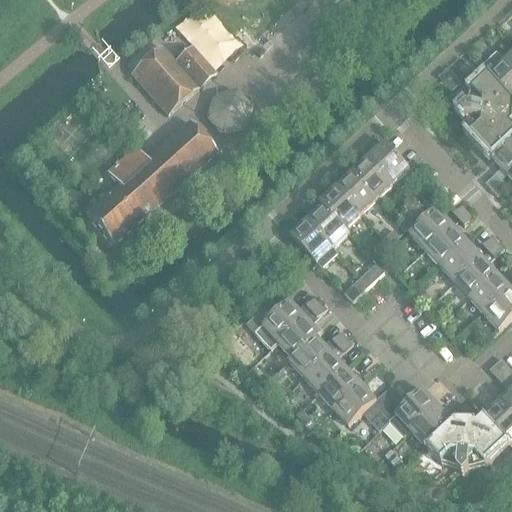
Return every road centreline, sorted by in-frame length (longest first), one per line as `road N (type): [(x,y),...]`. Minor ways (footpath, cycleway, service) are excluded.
road 1 (residential): [(361,330),(263,230),(387,114)]
road 2 (residential): [(511,242),(387,114)]
road 3 (residential): [(387,114),(511,1)]
